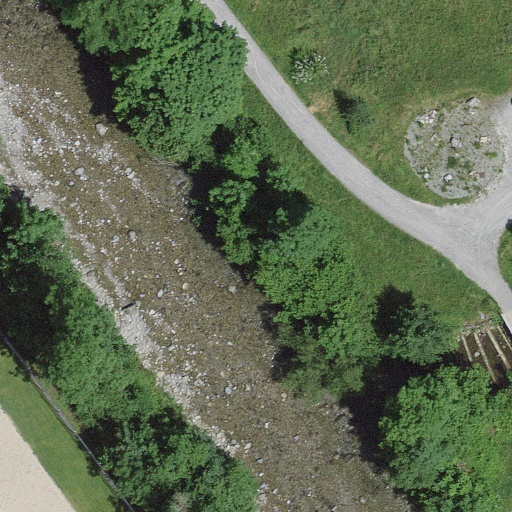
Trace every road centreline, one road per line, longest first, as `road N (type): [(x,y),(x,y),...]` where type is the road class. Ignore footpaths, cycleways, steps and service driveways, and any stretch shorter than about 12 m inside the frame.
road 1 (track): [(205,0),(356,174)]
road 2 (track): [(511,312),(459,251),(356,174)]
